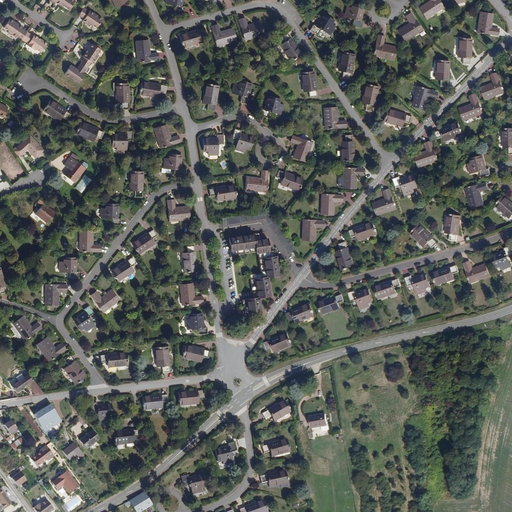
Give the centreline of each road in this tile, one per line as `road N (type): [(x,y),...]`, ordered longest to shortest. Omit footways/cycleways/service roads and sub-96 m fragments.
road 1 (residential): [(164,31),(254,6),(284,14),(390,164)]
road 2 (residential): [(302,277),(344,283),(511,231)]
road 3 (tertiary): [(511,308),(312,361)]
road 4 (residential): [(198,184),(154,195),(59,320)]
road 5 (residential): [(198,184),(219,335),(231,366)]
road 6 (residential): [(390,164),(511,38)]
road 7 (residential): [(37,81),(102,119),(184,108)]
road 8 (residential): [(302,277),(390,164)]
road 9 (residential): [(197,511),(244,486),(250,453),(240,402)]
road 10 (residential): [(99,390),(205,379),(231,366)]
